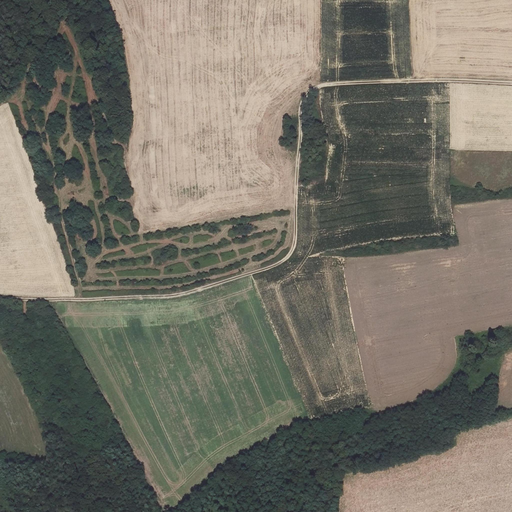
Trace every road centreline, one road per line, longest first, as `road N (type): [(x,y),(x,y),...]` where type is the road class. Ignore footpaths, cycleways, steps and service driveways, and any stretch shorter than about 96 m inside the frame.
road 1 (track): [(511,83),(328,84),(305,95),(294,247),(284,260),(175,297),(0,296)]
road 2 (track): [(51,299),(143,464)]
road 3 (track): [(80,299),(50,157)]
